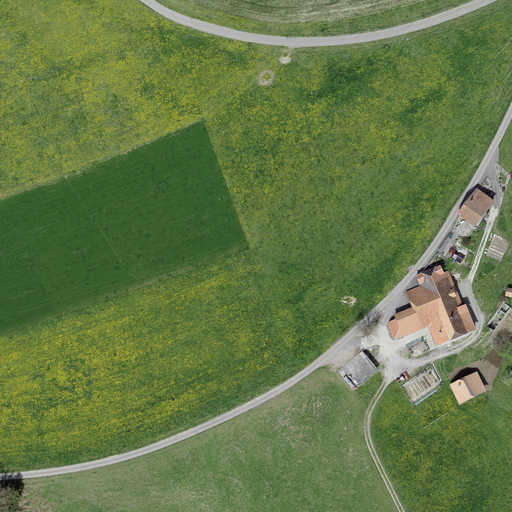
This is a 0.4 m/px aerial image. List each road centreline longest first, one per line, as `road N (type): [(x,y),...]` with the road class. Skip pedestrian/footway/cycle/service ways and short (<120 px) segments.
road 1 (unclassified): [(143,0),(213,29),(310,42),(397,30),(483,0)]
road 2 (track): [(376,313),(386,383),(367,403),(362,431),(402,511)]
